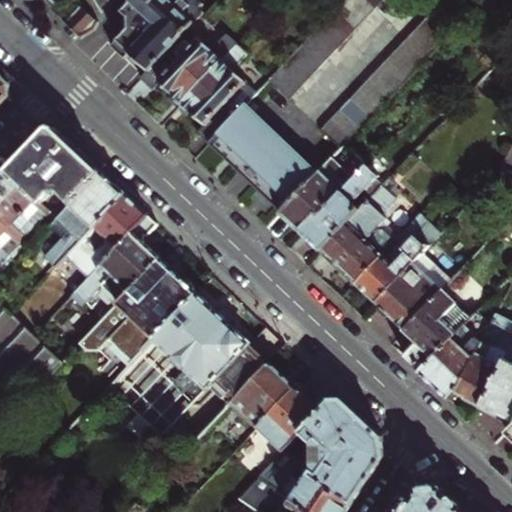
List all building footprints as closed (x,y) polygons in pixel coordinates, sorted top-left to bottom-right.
[(44,0),(50,5),(51,11),(57,0),(27,0),(28,1),(34,0),(33,0),(44,0)] [(75,0),(70,0),(56,15),(79,37),(94,30),(98,21),(75,0)] [(111,45),(124,58),(129,53),(136,60),(147,71),(189,27),(204,12),(203,6),(197,0),(128,0),(128,1),(121,8),(124,11),(121,14),(121,26),(125,29),(111,45)] [(385,0),(345,0),(270,80),(290,100),(385,0)] [(490,11),(492,7),(495,8),(498,0),(467,0),(467,1),(490,11)] [(457,28),(437,9),(322,129),(343,150),(348,144),(457,28)] [(189,27),(147,71),(140,78),(152,90),(160,83),(168,90),(176,97),(182,103),(238,44),(227,34),(212,49),(189,27)] [(238,44),(182,103),(189,109),(195,115),(205,124),(198,132),(209,143),(247,103),(257,93),(234,70),(249,55),(238,44)] [(473,55),(481,62),(487,56),(479,48),(473,55)] [(0,105),(9,97),(9,84),(0,75),(0,105)] [(511,80),(509,77),(502,84),(511,93),(511,80)] [(171,102),(177,109),(182,103),(176,97),(171,102)] [(189,109),(182,103),(177,109),(183,115),(189,109)] [(247,103),(209,143),(246,177),(247,178),(283,213),(321,173),(286,140),(247,103)] [(46,132),(8,171),(42,203),(54,190),(61,190),(74,202),(102,173),(81,152),(59,131),(52,131),(46,132)] [(321,173),(283,213),(292,221),(301,230),(319,211),(322,214),(368,165),(369,164),(348,144),(343,150),(321,173)] [(319,211),(301,230),(305,234),(310,239),(309,243),(315,249),(320,248),(322,250),(380,190),(372,183),(377,178),(379,176),(368,165),(322,214),(319,211)] [(1,178),(0,179),(0,191),(38,227),(48,216),(55,222),(56,221),(59,219),(42,203),(8,171),(1,178)] [(45,258),(56,269),(81,242),(126,195),(112,182),(102,173),(74,202),(59,219),(56,221),(73,237),(70,240),(62,239),(45,258)] [(384,185),(380,190),(322,250),(338,266),(356,282),(392,244),(392,238),(382,228),(376,229),(387,217),(381,212),(396,197),(387,188),(394,180),(391,178),(384,185)] [(384,185),(377,178),(372,183),(380,190),(384,185)] [(0,218),(31,248),(34,244),(28,238),(38,227),(0,191),(0,218)] [(126,195),(81,242),(93,254),(68,280),(79,290),(149,216),(136,205),(126,195)] [(402,249),(428,221),(420,214),(394,242),(402,249)] [(76,294),(79,296),(86,303),(99,289),(117,306),(160,260),(148,249),(142,243),(144,236),(148,236),(158,225),(149,216),(79,290),(76,294)] [(0,245),(10,256),(21,245),(28,251),(31,248),(0,218),(0,245)] [(402,249),(394,242),(392,244),(356,282),(366,292),(376,302),(423,252),(441,233),(428,221),(402,249)] [(0,274),(3,277),(7,273),(0,267),(10,256),(0,245),(0,274)] [(395,319),(405,329),(443,289),(452,280),(423,252),(376,302),(379,305),(379,310),(385,316),(390,315),(395,319)] [(0,267),(7,273),(17,262),(10,256),(0,267)] [(117,306),(75,350),(81,356),(85,351),(100,353),(122,373),(155,338),(196,294),(193,291),(193,288),(192,285),(190,284),(188,282),(186,280),(183,279),(180,280),(171,271),(160,260),(117,306)] [(409,362),(420,372),(469,319),(471,317),(443,289),(405,329),(413,337),(399,352),(409,362)] [(76,294),(72,298),(85,309),(88,306),(86,303),(79,296),(76,294)] [(196,294),(155,338),(213,392),(210,395),(220,404),(223,401),(228,406),(232,403),(259,373),(240,355),(249,344),(222,319),(196,294)] [(0,379),(25,404),(63,364),(0,303),(0,379)] [(471,401),(481,406),(511,346),(511,322),(496,314),(486,334),(455,393),(465,399),(466,398),(471,401)] [(448,399),(455,393),(486,334),(469,319),(420,372),(434,385),(448,399)] [(511,422),(511,346),(481,406),(496,414),(511,422)] [(259,373),(232,403),(257,427),(295,387),(282,375),(269,363),(259,373)] [(257,427),(284,451),(286,449),(301,432),(333,399),(324,390),(318,391),(310,400),(303,395),(295,387),(257,427)] [(321,442),(326,446),(360,416),(350,405),(338,394),(333,399),(301,432),(316,446),(321,442)] [(325,463),(364,488),(385,457),(384,446),(382,436),(371,425),(360,416),(326,446),(331,451),(330,456),(325,463)] [(183,443),(184,447),(187,450),(201,436),(197,432),(193,436),(189,437),(183,443)] [(364,488),(325,463),(320,471),(286,449),(284,451),(259,478),(278,491),(308,511),(348,511),(352,508),(364,488)] [(308,511),(278,491),(271,502),(280,508),(277,511),(308,511)] [(408,511),(463,511),(441,491),(430,493),(421,494),(408,511)]
